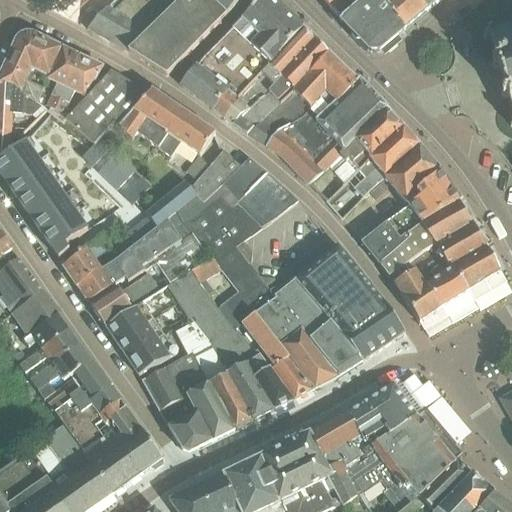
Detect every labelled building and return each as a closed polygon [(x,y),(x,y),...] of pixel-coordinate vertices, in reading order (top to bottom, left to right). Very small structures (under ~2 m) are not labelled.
[(30,0),(48,10),(58,0),(30,0)] [(58,0),(48,10),(88,31),(119,0),(58,0)] [(119,0),(88,31),(93,34),(127,0),(174,0),(179,5),(183,0),(190,7),(197,0),(119,0)] [(245,0),(197,0),(190,7),(183,0),(179,5),(174,0),(127,0),(93,34),(129,54),(168,79),(245,0)] [(238,101),(271,67),(305,31),(272,0),(264,0),(234,31),(203,63),(197,67),(180,89),(214,114),(225,122),(240,103),(238,101)] [(321,0),(330,11),(331,13),(344,0),(321,0)] [(344,0),(331,13),(342,23),(342,24),(369,0),(344,0)] [(369,0),(342,24),(370,54),(379,55),(405,33),(404,32),(405,32),(383,4),(387,0),(369,0)] [(429,13),(419,0),(387,0),(383,4),(405,32),(428,12),(428,13),(429,13)] [(419,0),(429,13),(443,0),(419,0)] [(511,21),(511,22),(511,24),(511,29),(494,35),(492,28),(487,30),(489,36),(483,37),(485,41),(490,40),(497,64),(492,66),(493,71),(499,70),(507,94),(501,95),(502,101),(508,99),(511,111),(511,123),(509,125),(511,129),(511,128),(511,21)] [(271,67),(238,101),(240,103),(225,122),(234,129),(318,45),(307,33),(305,31),(271,67)] [(17,44),(0,81),(0,87),(14,89),(37,105),(43,92),(25,84),(30,73),(35,71),(49,78),(61,50),(34,37),(17,44)] [(318,45),(234,129),(246,138),(293,94),(329,56),(318,45)] [(61,50),(49,78),(48,81),(58,86),(47,108),(55,112),(60,101),(61,101),(80,59),(61,50)] [(353,79),(329,56),(293,94),(246,138),(266,151),(279,133),(309,118),(326,97),(330,100),(353,79)] [(60,101),(55,112),(64,116),(74,94),(83,98),(94,83),(95,83),(103,70),(80,59),(61,101),(60,101)] [(119,130),(152,93),(148,97),(111,74),(66,122),(95,146),(100,140),(113,127),(114,126),(119,130)] [(279,133),(266,151),(281,161),(309,188),(325,175),(313,163),(332,143),(343,155),(354,144),(357,146),(389,113),(360,82),(358,84),(353,79),(330,100),(326,97),(309,118),(279,133)] [(0,160),(10,153),(12,132),(13,116),(33,118),(42,109),(37,106),(37,105),(14,89),(0,87),(0,160)] [(182,114),(152,93),(119,130),(114,126),(113,127),(132,144),(137,136),(158,151),(168,136),(182,114)] [(389,113),(357,146),(354,144),(343,155),(332,143),(313,163),(325,175),(330,170),(345,186),(359,173),(404,131),(388,114),(389,113)] [(215,136),(182,114),(168,136),(158,151),(171,159),(181,145),(200,158),(215,136)] [(404,131),(359,173),(365,181),(355,191),(364,201),(385,181),(384,180),(420,149),(404,131)] [(110,135),(103,143),(109,149),(116,141),(110,135)] [(100,140),(95,146),(95,147),(83,160),(93,169),(110,150),(109,149),(103,143),(100,140)] [(10,153),(0,160),(0,176),(7,186),(39,163),(25,143),(10,153)] [(384,180),(385,181),(407,207),(409,210),(388,225),(362,245),(380,268),(411,243),(407,238),(416,231),(435,217),(460,204),(440,171),(420,149),(384,180)] [(117,192),(135,174),(117,156),(99,175),(117,192)] [(186,185),(146,217),(157,230),(177,214),(196,198),(204,205),(222,189),(239,171),(222,156),(191,191),(186,185)] [(177,214),(193,236),(212,262),(219,272),(254,316),(315,392),(340,379),(297,326),(274,299),(267,290),(266,288),(259,279),(250,267),(236,249),(262,230),(258,227),(249,218),(238,206),(268,177),(249,160),(239,171),(222,189),(204,205),(196,198),(177,214)] [(39,163),(7,186),(19,203),(51,180),(39,163)] [(268,177),(238,206),(249,218),(283,190),(268,177)] [(51,180),(19,203),(31,220),(63,197),(51,180)] [(150,189),(141,180),(124,198),(133,207),(150,189)] [(298,204),(283,190),(249,218),(258,227),(262,230),(271,224),(298,204)] [(75,215),(63,197),(31,220),(43,238),(75,215)] [(411,243),(380,268),(390,280),(422,257),(435,249),(474,227),(460,204),(435,217),(416,231),(407,238),(411,243)] [(112,264),(101,272),(92,278),(93,279),(78,288),(89,304),(126,280),(128,284),(156,266),(169,286),(208,260),(193,236),(177,214),(157,230),(137,245),(119,260),(112,264)] [(88,233),(75,215),(43,238),(60,261),(70,254),(66,248),(88,233)] [(157,230),(146,217),(127,233),(137,245),(157,230)] [(488,250),(474,227),(435,249),(451,272),(443,277),(444,279),(453,273),(488,250)] [(0,260),(13,252),(0,232),(0,260)] [(92,278),(101,272),(94,261),(111,249),(101,238),(77,255),(78,257),(64,267),(78,288),(93,279),(92,278)] [(295,284),(294,283),(307,298),(340,335),(363,364),(368,361),(406,335),(383,303),(339,249),(295,284)] [(501,274),(488,250),(453,273),(468,295),(470,294),(469,294),(501,274)] [(444,279),(443,277),(429,257),(416,265),(429,286),(427,288),(426,288),(442,312),(468,295),(453,273),(444,279)] [(1,274),(0,274),(0,292),(4,298),(0,301),(7,310),(18,302),(23,308),(42,292),(19,261),(1,274)] [(212,262),(191,274),(199,285),(219,272),(212,262)] [(254,316),(219,272),(199,285),(236,334),(240,339),(240,338),(252,354),(260,349),(242,326),(254,316)] [(426,288),(427,288),(417,272),(394,287),(420,326),(442,312),(426,288)] [(199,285),(191,274),(168,288),(189,321),(190,320),(194,325),(205,338),(209,346),(253,424),(274,413),(254,379),(246,365),(256,359),(252,354),(240,338),(240,339),(236,334),(199,285)] [(142,304),(161,293),(149,276),(122,294),(118,290),(91,308),(106,329),(133,311),(133,310),(142,304)] [(275,281),(259,279),(266,288),(267,290),(275,284),(275,281)] [(294,283),(274,299),(297,326),(340,379),(363,364),(340,335),(307,298),(294,283)] [(18,302),(7,310),(12,316),(28,338),(28,339),(31,337),(44,327),(58,317),(43,293),(42,292),(23,308),(18,302)] [(118,346),(154,322),(142,304),(133,310),(133,311),(106,329),(118,346)] [(315,392),(254,316),(242,326),(260,349),(252,354),(256,359),(259,357),(269,370),(270,370),(294,404),(315,392)] [(42,351),(70,332),(59,317),(58,317),(44,327),(31,337),(28,339),(28,338),(23,342),(28,350),(37,344),(42,351)] [(128,362),(165,338),(165,337),(154,322),(118,346),(128,362)] [(205,338),(194,325),(177,334),(189,357),(193,354),(235,433),(253,424),(209,346),(205,338)] [(52,367),(80,347),(70,332),(42,351),(20,367),(26,375),(47,360),(52,367)] [(140,379),(178,357),(165,338),(128,362),(140,379)] [(92,363),(80,347),(52,367),(31,383),(39,394),(61,378),(64,383),(74,376),(92,363)] [(27,361),(22,354),(15,359),(20,366),(27,361)] [(193,354),(189,357),(143,383),(159,415),(181,450),(183,453),(184,454),(188,455),(190,455),(235,433),(193,354)] [(259,357),(256,359),(246,365),(254,379),(274,413),(294,404),(270,370),(269,370),(259,357)] [(107,384),(92,363),(74,376),(90,397),(107,384)] [(99,418),(89,404),(81,392),(81,391),(74,381),(45,402),(64,428),(114,498),(143,477),(132,463),(128,466),(118,453),(115,456),(91,424),(99,418)] [(93,401),(89,404),(99,418),(121,402),(107,384),(90,397),(93,401)] [(394,386),(348,414),(361,438),(357,441),(366,460),(375,455),(374,450),(418,419),(419,418),(394,386)] [(511,395),(503,400),(502,404),(511,421),(511,395)] [(461,444),(474,432),(444,398),(430,410),(461,444)] [(121,402),(99,418),(91,424),(115,456),(118,453),(128,466),(132,463),(143,477),(151,471),(156,473),(165,468),(164,462),(164,461),(144,434),(121,402)] [(361,438),(348,414),(312,436),(310,436),(328,469),(340,463),(345,471),(366,460),(357,441),(361,438)] [(367,509),(384,496),(399,511),(402,511),(455,462),(418,419),(374,450),(375,455),(366,460),(345,471),(347,474),(341,479),(356,502),(359,499),(367,509)] [(93,511),(114,498),(64,428),(44,442),(73,482),(57,493),(70,511),(93,511)] [(310,436),(267,458),(293,511),(319,511),(338,502),(343,511),(356,502),(341,479),(347,474),(345,471),(340,463),(328,469),(310,436)] [(70,511),(57,493),(48,480),(28,453),(20,459),(11,465),(0,472),(0,488),(7,499),(16,511),(70,511)] [(293,511),(267,458),(223,479),(238,511),(293,511)] [(421,511),(426,508),(430,511),(439,511),(472,477),(456,462),(456,463),(455,462),(402,511),(421,511)] [(481,511),(495,497),(472,477),(439,511),(481,511)] [(238,511),(223,479),(170,504),(175,511),(238,511)] [(511,511),(495,497),(481,511),(511,511)] [(16,511),(7,499),(0,504),(0,511),(16,511)]
